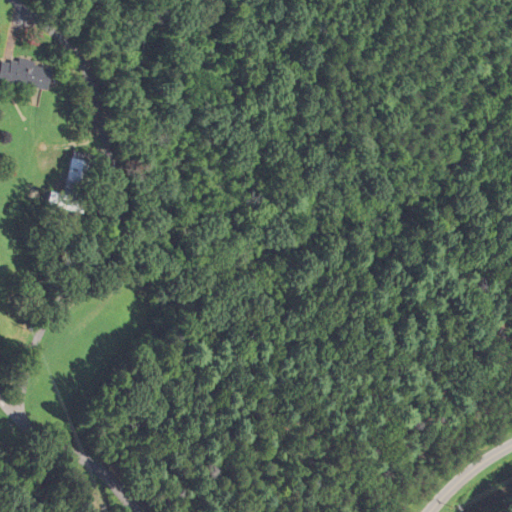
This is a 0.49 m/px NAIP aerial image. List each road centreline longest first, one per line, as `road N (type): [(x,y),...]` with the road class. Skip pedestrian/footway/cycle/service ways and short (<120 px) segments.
road 1 (residential): [(19,415),(54,323),(116,235),(124,195),(88,62),(16,0)]
road 2 (residential): [(137,511),(103,473),(39,439),(19,415)]
